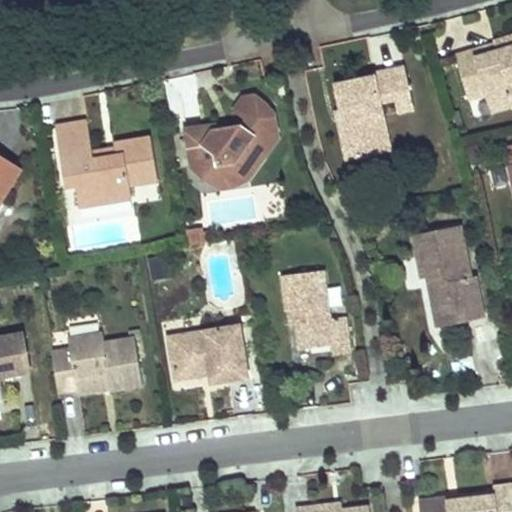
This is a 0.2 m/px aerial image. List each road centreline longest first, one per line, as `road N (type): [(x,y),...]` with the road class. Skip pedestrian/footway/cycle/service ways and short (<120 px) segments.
road 1 (residential): [(0,478),(511,415)]
road 2 (residential): [(0,93),(462,0)]
